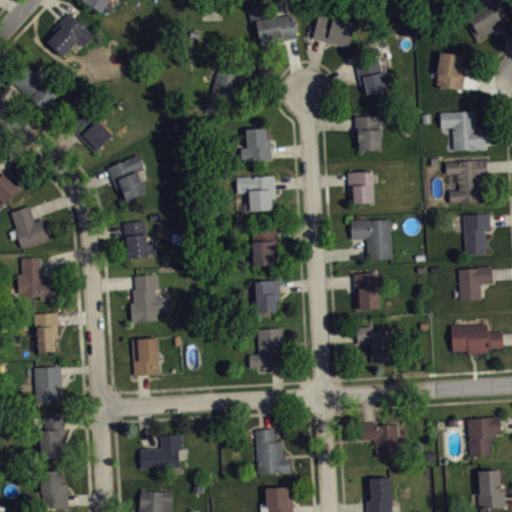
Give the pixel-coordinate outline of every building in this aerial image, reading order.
[(82,0),(101,11),(104,7),(111,11),(114,6),(107,2),(108,0),(82,0)] [(476,39),(503,22),(508,19),(496,0),(484,0),(480,3),(482,6),(463,18),(476,39)] [(248,6),(252,24),(256,23),(261,44),(291,37),(298,36),(293,13),(278,16),(278,15),(272,16),(269,1),(248,6)] [(51,29),(64,15),(69,10),(94,34),(82,46),(77,40),(62,55),(47,41),(55,32),(51,29)] [(313,37),(319,14),(333,18),(333,16),(355,22),(349,46),(320,38),(313,37)] [(439,50),(436,71),(437,71),(435,84),(462,88),(464,80),(465,73),(463,73),(465,66),(460,65),(462,53),(439,50)] [(356,63),(357,68),(361,84),(365,83),(368,93),(387,89),(379,57),(356,63)] [(211,93),(221,60),(256,70),(253,78),(251,86),(239,82),(234,100),(211,93)] [(11,80),(26,64),(57,93),(42,109),(11,80)] [(71,126),(76,131),(95,151),(113,134),(89,109),(71,126)] [(440,111),(440,127),(452,126),(454,149),(474,148),(474,149),(485,148),(485,139),(484,130),(480,130),(480,126),(476,127),(475,109),(440,111)] [(355,116),(381,116),(381,129),(382,129),(382,149),(360,149),(360,141),(359,141),(359,132),(355,132),(355,122),(355,116)] [(246,127),(265,126),(266,137),(271,137),(271,150),(272,158),(248,159),(248,157),(242,157),(241,146),(247,146),(246,127)] [(107,166),(139,153),(145,168),(138,171),(147,191),(127,199),(122,187),(117,189),(110,172),(107,166)] [(444,160),(445,172),(457,172),(458,188),(449,188),(449,201),(480,199),(479,175),(487,174),(486,166),(486,158),(444,160)] [(0,168),(11,179),(14,176),(23,185),(5,203),(4,201),(0,205),(0,168)] [(348,170),(373,169),(375,202),(354,203),(353,192),(349,192),(349,177),(348,170)] [(237,176),(237,192),(249,191),(250,209),(272,208),(271,197),(276,197),(275,182),(275,174),(237,176)] [(10,211),(29,205),(31,212),(34,220),(43,217),(50,237),(21,247),(17,237),(11,239),(9,231),(15,229),(14,227),(16,227),(10,211)] [(149,212),(160,211),(161,218),(150,219),(149,212)] [(463,213),(465,253),(486,252),(484,227),(491,227),(490,219),(490,212),(463,213)] [(351,218),(351,238),(360,237),(366,237),(367,257),(393,256),(391,217),(368,218),(368,217),(351,218)] [(124,221),(124,229),(125,236),(127,236),(129,257),(148,255),(148,253),(156,252),(155,241),(148,242),(145,219),(124,221)] [(251,241),(253,265),(275,263),(273,245),(279,244),(278,233),(277,224),(252,227),(253,241),(251,241)] [(21,256),(40,254),(42,277),(45,276),(55,276),(56,297),(40,298),(40,294),(23,295),(23,292),(19,292),(18,272),(22,272),(21,256)] [(458,267),(460,297),(481,296),(480,280),(493,279),(492,273),(492,265),(458,267)] [(355,272),(355,278),(356,308),(380,307),(379,271),(355,272)] [(135,273),(158,272),(158,286),(156,287),(156,295),(172,294),(173,310),(157,311),(158,318),(132,319),(131,301),(134,301),(133,287),(136,286),(136,280),(135,273)] [(255,280),(257,311),(276,310),(275,300),(281,299),(280,284),(279,278),(255,280)] [(34,311),(57,310),(57,317),(58,335),(55,336),(55,348),(38,349),(38,344),(37,344),(37,340),(38,340),(38,333),(35,333),(34,311)] [(450,323),(451,349),(467,348),(467,352),(488,350),(488,346),(503,345),(502,337),(502,329),(487,330),(487,321),(450,323)] [(357,325),(358,334),(358,342),(371,341),(372,360),(393,359),(392,327),(373,328),(373,324),(357,325)] [(256,327),(282,325),(284,364),(277,365),(259,366),(259,364),(249,364),(248,352),(258,351),(256,327)] [(132,336),(134,373),(143,373),(160,372),(158,335),(132,336)] [(35,365),(37,400),(58,399),(57,384),(62,384),(61,369),(61,363),(35,365)] [(44,414),(63,413),(64,422),(65,443),(61,443),(61,455),(42,456),(40,428),(45,428),(44,414)] [(466,417),(466,423),(467,423),(469,455),(492,453),(491,436),(496,435),(495,432),(501,431),(501,423),(500,414),(466,417)] [(361,420),(362,437),(373,436),(373,440),(375,439),(376,454),(400,453),(398,421),(378,422),(378,419),(369,420),(361,420)] [(254,427),(257,471),(289,469),(288,455),(281,455),(280,439),(274,439),(273,426),(264,426),(254,427)] [(139,446),(140,466),(156,465),(157,470),(165,469),(165,465),(179,464),(178,447),(182,447),(181,431),(160,432),(161,441),(161,445),(139,446)] [(41,491),(43,491),(43,505),(68,505),(68,497),(68,481),(62,481),(62,467),(41,467),(41,491)] [(478,468),(499,467),(500,489),(505,489),(505,496),(506,505),(478,506),(477,491),(479,491),(478,468)] [(366,496),(366,506),(366,511),(391,511),(390,475),(370,475),(371,496),(366,496)] [(264,485),(287,483),(288,495),(292,495),(293,509),(293,511),(260,511),(260,502),(265,501),(264,485)] [(141,486),(145,487),(145,488),(165,490),(165,489),(173,489),(170,511),(137,511),(138,505),(139,505),(141,486)]
